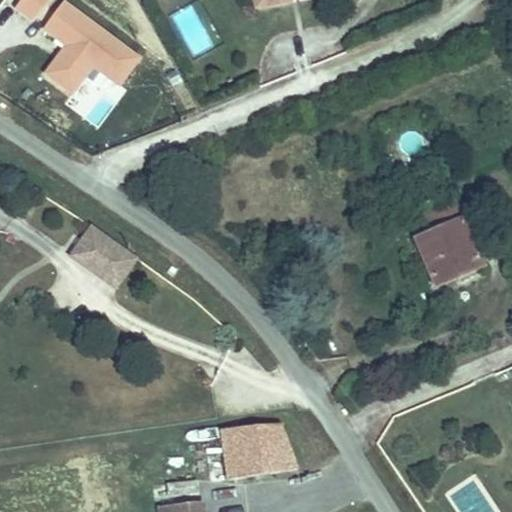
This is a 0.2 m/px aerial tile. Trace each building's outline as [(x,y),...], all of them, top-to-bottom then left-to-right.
[(0,0),(0,58),(3,61),(40,24),(33,17),(45,5),(40,0),(0,0)] [(255,0),(260,21),(294,14),(291,0),(300,0),(301,0),(302,0),(255,0)] [(170,17),(195,58),(214,47),(189,6),(170,17)] [(434,242),(412,253),(433,305),(459,295),(455,286),(479,275),(455,209),(426,220),(434,242)] [(114,294),(136,264),(89,230),(68,260),(114,294)] [(285,420),(216,430),(224,481),(293,471),(285,420)]
